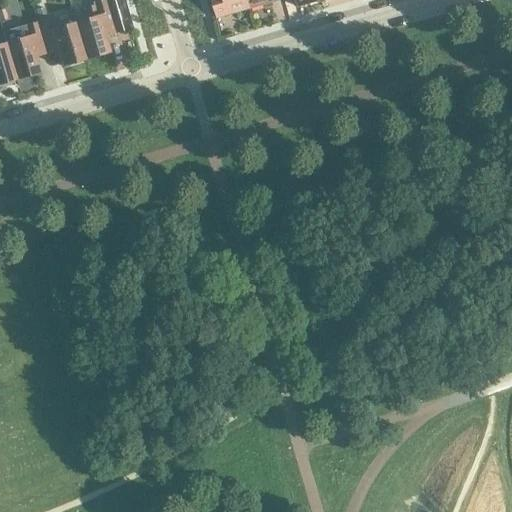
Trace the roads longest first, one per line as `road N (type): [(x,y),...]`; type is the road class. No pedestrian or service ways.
road 1 (residential): [(191,73),(439,0)]
road 2 (residential): [(191,73),(0,130)]
